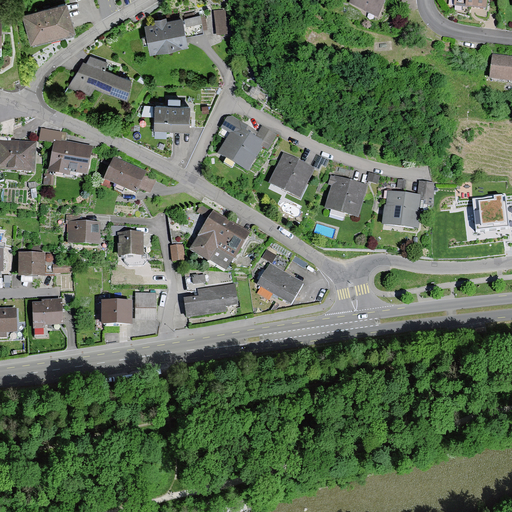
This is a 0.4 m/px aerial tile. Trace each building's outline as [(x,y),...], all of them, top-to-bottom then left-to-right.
[(353,0),(352,2),(377,15),(384,0),(353,0)] [(455,0),(454,13),(469,17),(470,7),(485,9),(486,0),(455,0)] [(66,2),(25,14),(32,39),(73,28),(66,2)] [(227,34),(225,11),(215,13),(215,21),(217,21),(218,32),(219,35),(227,34)] [(200,16),(185,19),(188,33),(203,31),(200,16)] [(158,24),(147,26),(151,47),(171,43),(171,46),(186,43),(181,20),(165,23),(164,18),(157,20),(158,24)] [(511,58),(494,57),(491,79),(511,81),(511,58)] [(107,63),(93,58),(89,64),(87,64),(80,74),(77,73),(68,86),(82,91),(87,83),(127,98),(131,80),(104,70),(107,63)] [(169,106),(156,106),(155,126),(188,127),(189,107),(179,106),(179,99),(169,99),(169,106)] [(219,134),(231,142),(225,153),(237,160),(236,163),(247,170),(255,156),(256,156),(262,146),(267,149),(276,135),(263,128),(258,135),(254,133),(254,132),(231,118),(228,119),(219,134)] [(0,137),(11,138),(11,127),(0,126),(0,137)] [(55,145),(63,146),(65,134),(42,129),(39,142),(55,145)] [(11,138),(0,137),(0,168),(33,171),(34,145),(18,144),(18,148),(10,148),(11,138)] [(55,145),(50,172),(68,175),(69,168),(77,169),(76,172),(86,174),(91,149),(81,148),(81,150),(63,146),(55,145)] [(305,166),(285,156),(278,169),(281,170),(275,182),(289,188),(287,192),(299,197),(306,182),(307,182),(313,169),(305,165),(305,166)] [(144,175),(121,165),(121,163),(115,161),(106,180),(135,193),(144,175)] [(378,177),(370,175),(368,181),(377,183),(378,177)] [(154,180),(145,176),(141,187),(150,191),(154,180)] [(357,185),(332,178),(330,184),(334,185),(332,192),(335,193),(331,205),(327,204),(326,208),(331,210),(330,214),(343,218),(345,213),(357,217),(361,201),(362,201),(366,186),(357,184),(357,185)] [(386,191),(385,199),(389,200),(388,207),(386,207),(384,225),(394,226),(395,222),(404,223),(404,226),(417,228),(418,212),(428,213),(429,206),(432,207),(433,184),(420,182),(418,196),(412,196),(413,193),(407,193),(406,196),(404,196),(404,192),(396,191),(396,195),(391,194),(392,191),(388,190),(386,191)] [(505,199),(474,203),(478,235),(509,231),(505,199)] [(212,213),(201,206),(198,212),(209,218),(212,213)] [(249,234),(215,213),(192,250),(226,271),(232,269),(230,264),(249,234)] [(66,224),(71,224),(70,243),(98,244),(98,225),(79,224),(80,216),(67,216),(66,224)] [(125,227),(110,226),(111,236),(120,236),(120,256),(141,256),(141,235),(126,236),(125,227)] [(182,245),(172,247),(174,262),(184,261),(182,245)] [(259,265),(267,269),(258,285),(273,294),(272,296),(277,299),(278,297),(291,305),(303,285),(284,274),(292,261),(277,252),(269,247),(259,265)] [(42,256),(22,256),(21,283),(32,283),(32,275),(42,275),(42,273),(54,273),(54,264),(55,264),(55,254),(42,254),(42,256)] [(70,264),(54,264),(55,273),(70,272),(70,264)] [(196,299),(185,301),(188,318),(207,315),(207,310),(237,305),(231,272),(226,271),(190,269),(190,270),(187,270),(190,292),(195,292),(196,299)] [(156,294),(136,294),(136,319),(156,319),(156,294)] [(42,305),(33,305),(34,324),(34,328),(44,328),(44,324),(62,323),(62,305),(51,305),(51,301),(42,302),(42,305)] [(130,304),(103,303),(103,325),(130,325),(130,304)] [(1,312),(0,312),(0,337),(6,338),(6,330),(17,330),(16,312),(8,312),(8,311),(1,312)]
